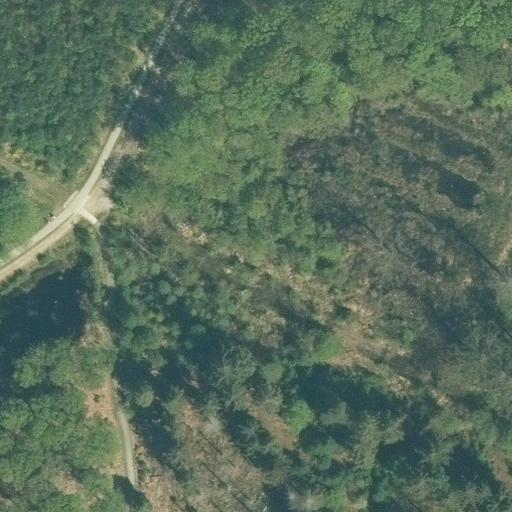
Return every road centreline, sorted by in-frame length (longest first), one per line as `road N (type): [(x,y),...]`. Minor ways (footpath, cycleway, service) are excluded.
road 1 (track): [(89,217),(511,424)]
road 2 (track): [(89,217),(195,0)]
